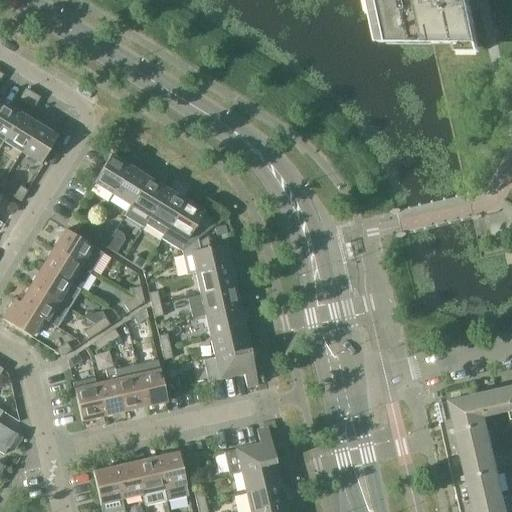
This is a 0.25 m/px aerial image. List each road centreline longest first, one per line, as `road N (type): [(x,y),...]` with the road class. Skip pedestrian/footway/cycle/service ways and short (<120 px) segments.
road 1 (tertiary): [(310,247),(291,197),(233,136),(17,0)]
road 2 (residential): [(0,50),(90,107),(91,122),(0,273)]
road 3 (residential): [(50,455),(254,408)]
road 4 (residential): [(511,348),(352,384)]
road 5 (tertiary): [(310,247),(307,284),(328,390)]
road 6 (tertiary): [(352,384),(310,247)]
road 7 (tertiary): [(377,511),(352,384)]
road 8 (residential): [(50,455),(32,372),(0,342)]
road 9 (tertiary): [(328,390),(364,511)]
